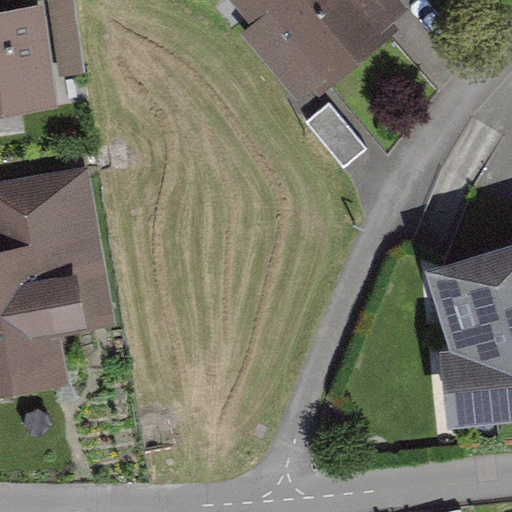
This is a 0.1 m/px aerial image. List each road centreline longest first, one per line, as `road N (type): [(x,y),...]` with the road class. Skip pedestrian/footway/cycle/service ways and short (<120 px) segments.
road 1 (residential): [(264,503),(404,158),(511,43)]
road 2 (residential): [(264,503),(0,509)]
road 3 (residential): [(511,475),(264,503)]
